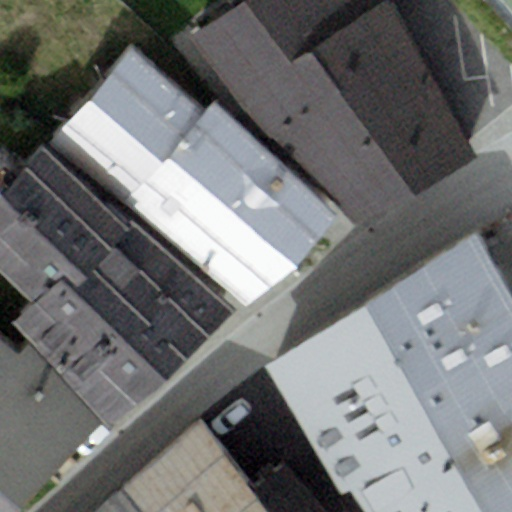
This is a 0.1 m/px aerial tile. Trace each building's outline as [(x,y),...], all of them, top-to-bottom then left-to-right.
[(246,0),(191,40),(353,221),(477,154),(390,0),(246,0)] [(132,47),(52,139),(250,300),(338,214),(216,101),(206,110),(132,47)] [(33,342),(104,422),(234,307),(46,144),(0,193),(0,268),(34,303),(13,321),(33,342)] [(511,511),(511,290),(478,231),(366,302),(486,511),(511,511)] [(366,511),(486,511),(366,302),(267,364),(366,511)] [(0,336),(0,490),(21,507),(104,422),(33,342),(21,351),(0,336)] [(199,423),(114,495),(129,511),(324,511),(284,465),(256,490),(199,423)] [(0,511),(16,511),(21,507),(0,490),(0,511)] [(94,511),(129,511),(114,495),(94,511)]
